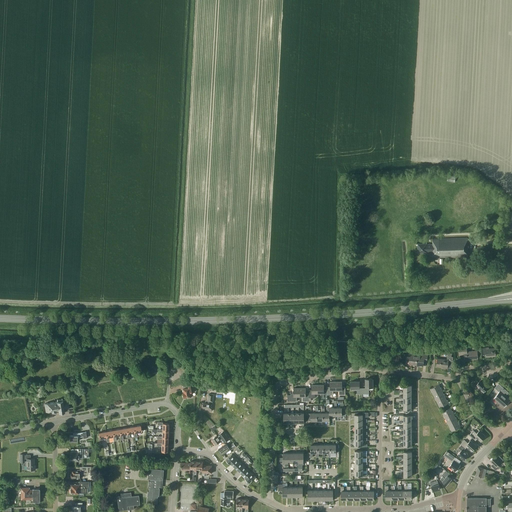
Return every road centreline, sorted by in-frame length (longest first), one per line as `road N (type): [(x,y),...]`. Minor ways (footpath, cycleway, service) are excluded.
road 1 (primary): [(0,318),(212,320),(490,301)]
road 2 (residential): [(457,379),(363,367),(280,382),(266,501)]
